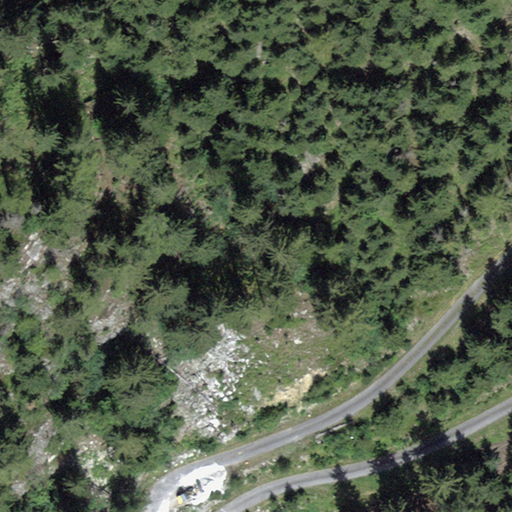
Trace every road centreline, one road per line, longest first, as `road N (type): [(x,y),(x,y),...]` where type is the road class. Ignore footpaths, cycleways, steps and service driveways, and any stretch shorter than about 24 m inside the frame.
road 1 (unclassified): [(511,262),(392,385),(301,434),(191,472),(163,488),(151,511)]
road 2 (unclassified): [(228,511),(267,490),(413,456),(511,408)]
